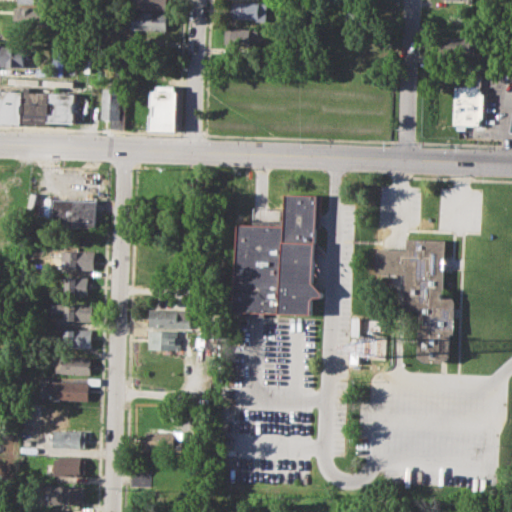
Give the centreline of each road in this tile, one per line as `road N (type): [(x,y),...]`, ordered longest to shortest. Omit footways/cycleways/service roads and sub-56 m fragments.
road 1 (secondary): [(0,143),(511,166)]
road 2 (residential): [(127,150),(113,511)]
road 3 (residential): [(339,159),(328,457)]
road 4 (residential): [(410,0),(404,162)]
road 5 (residential): [(197,0),(191,153)]
